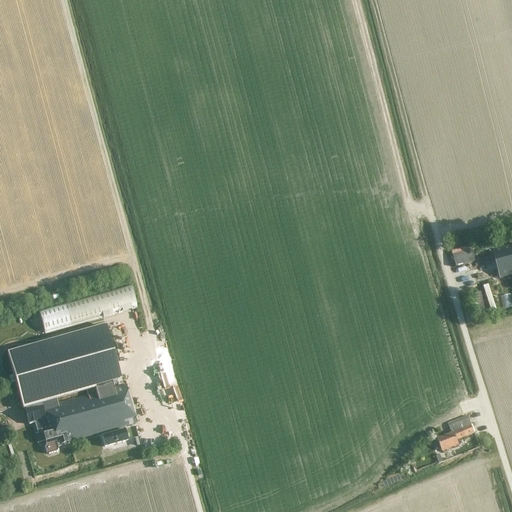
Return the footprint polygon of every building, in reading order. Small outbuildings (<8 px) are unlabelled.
[(475,245),(451,252),(453,256),(456,267),(475,262),(472,251),(476,250),(475,245)] [(502,277),(511,274),(511,265),(509,253),(496,256),(502,277)] [(470,272),(472,280),(491,276),(489,267),(470,272)] [(40,311),(46,334),(137,308),(130,285),(40,311)] [(22,407),(24,407),(29,423),(34,422),(38,434),(43,432),(48,449),(50,450),(57,448),(58,446),(57,441),(60,440),(61,444),(63,443),(65,445),(68,444),(68,442),(70,442),(70,441),(137,423),(126,384),(113,388),(112,382),(121,380),(106,326),(23,349),(22,347),(19,348),(20,350),(7,354),(22,407)] [(475,434),(469,419),(450,426),(452,433),(438,439),(443,451),(460,445),(457,440),(475,434)] [(128,441),(125,430),(102,436),(105,447),(128,441)]
